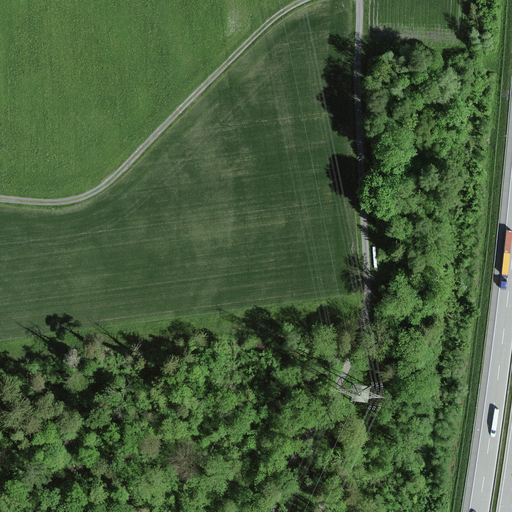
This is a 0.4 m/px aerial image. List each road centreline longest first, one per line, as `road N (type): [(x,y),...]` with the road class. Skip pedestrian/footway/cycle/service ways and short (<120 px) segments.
road 1 (track): [(358,0),(355,79),(370,297),(357,344),(270,511)]
road 2 (track): [(0,196),(45,202),(95,191),(259,30),(303,0)]
road 3 (motorway): [(511,253),(477,511)]
